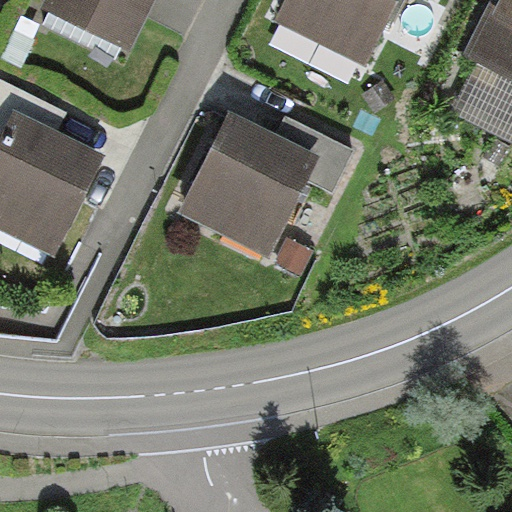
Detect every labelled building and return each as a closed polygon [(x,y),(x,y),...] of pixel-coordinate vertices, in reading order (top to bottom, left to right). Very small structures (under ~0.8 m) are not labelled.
[(43,0),(39,8),(131,53),(156,0),(43,0)] [(288,0),(274,28),(368,74),(404,0),(414,0),(430,8),(434,0),(288,0)] [(511,0),(495,0),(465,60),(511,83),(511,0)] [(0,135),(7,139),(0,153),(0,233),(55,259),(105,158),(59,137),(70,115),(0,79),(0,135)] [(274,143),(227,120),(177,219),(272,267),(312,188),(334,199),(357,154),(296,124),(284,148),(274,143)]
